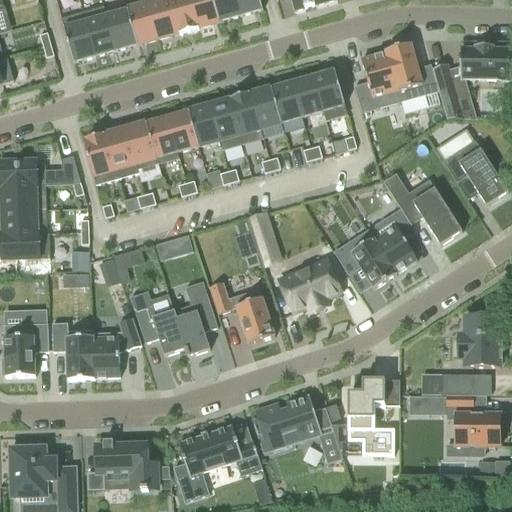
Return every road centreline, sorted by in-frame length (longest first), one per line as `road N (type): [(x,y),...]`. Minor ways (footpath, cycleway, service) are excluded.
road 1 (residential): [(511,249),(326,358),(169,407),(0,414)]
road 2 (residential): [(511,19),(397,17),(0,127)]
